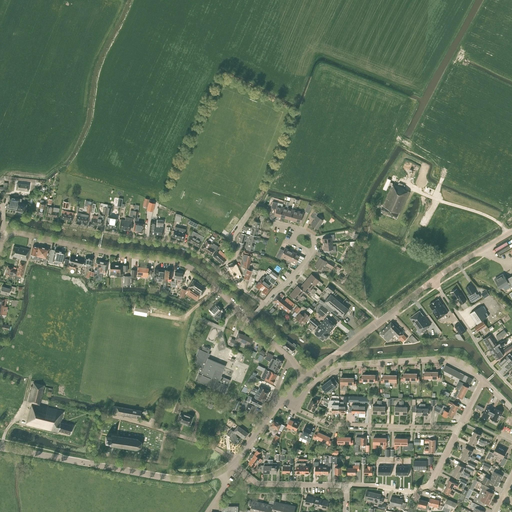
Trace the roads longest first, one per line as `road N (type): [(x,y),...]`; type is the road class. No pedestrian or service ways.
road 1 (residential): [(43,220),(181,243),(263,303)]
road 2 (secondary): [(233,462),(182,480),(0,447)]
road 3 (residential): [(4,233),(172,260),(217,288)]
road 4 (unclassified): [(293,407),(305,389),(343,365),(443,358),(484,382)]
road 5 (residential): [(458,428),(334,424),(293,407)]
road 6 (secondary): [(303,378),(433,279)]
road 7 (residential): [(345,485),(428,486),(458,428)]
road 8 (residential): [(511,388),(433,279)]
road 9 (residential): [(233,462),(205,443),(114,417)]
road 10 (residential): [(233,462),(258,483),(345,485)]
